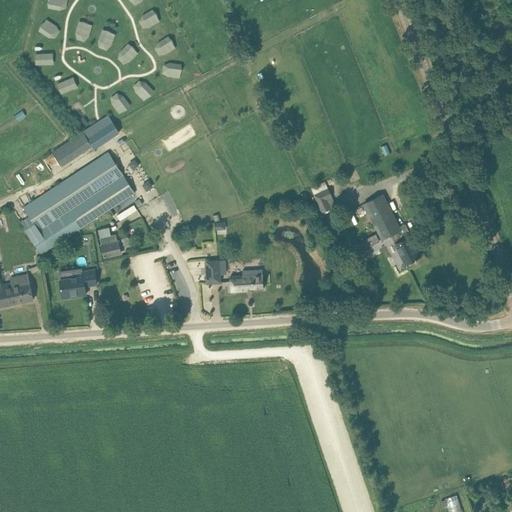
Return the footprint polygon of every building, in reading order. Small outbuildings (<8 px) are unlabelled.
[(48,0),(47,6),(65,11),(67,0),(48,0)] [(144,29),(161,21),(155,9),(138,17),(144,29)] [(45,18),(38,31),(55,39),(61,27),(45,18)] [(74,37),(87,41),(93,24),(80,20),(74,37)] [(104,28),(96,45),(109,50),(116,33),(104,28)] [(159,56),(176,48),(171,36),(154,43),(159,56)] [(116,55),(125,65),(139,52),(130,43),(116,55)] [(35,52),(35,65),(54,65),(54,52),(35,52)] [(162,75),(180,77),(182,64),(164,62),(162,75)] [(75,77),(57,81),(60,93),(78,89),(75,77)] [(142,78),(132,87),(144,100),(154,91),(142,78)] [(109,98),(120,113),(130,105),(120,91),(109,98)] [(94,149),(120,132),(109,114),(82,130),(94,149)] [(28,215),(19,220),(42,255),(135,194),(109,152),(23,207),(28,215)] [(149,198),(157,193),(136,157),(121,166),(131,182),(133,181),(136,186),(140,184),(146,194),(139,198),(143,205),(150,201),(149,198)] [(336,206),(328,188),(314,195),(322,212),(336,206)] [(391,234),(401,254),(406,263),(415,258),(416,260),(418,260),(417,258),(421,255),(411,236),(404,240),(399,231),(400,230),(382,194),(364,203),(382,238),(391,234)] [(134,205),(117,215),(120,220),(137,210),(134,205)] [(216,230),(225,229),(225,221),(216,221),(216,230)] [(100,238),(105,257),(121,253),(118,241),(117,241),(116,234),(111,235),(109,226),(99,229),(101,238),(100,238)] [(375,234),(358,243),(361,250),(379,241),(375,234)] [(205,261),(207,284),(221,283),(219,260),(205,261)] [(243,275),(230,276),(231,291),(264,289),(262,269),(243,271),(243,275)] [(60,279),(61,287),(63,297),(86,294),(85,286),(97,284),(95,270),(83,271),(84,276),(60,279)] [(0,285),(0,306),(33,300),(28,273),(16,276),(17,282),(0,285)] [(448,497),(452,511),(464,511),(460,494),(448,497)]
